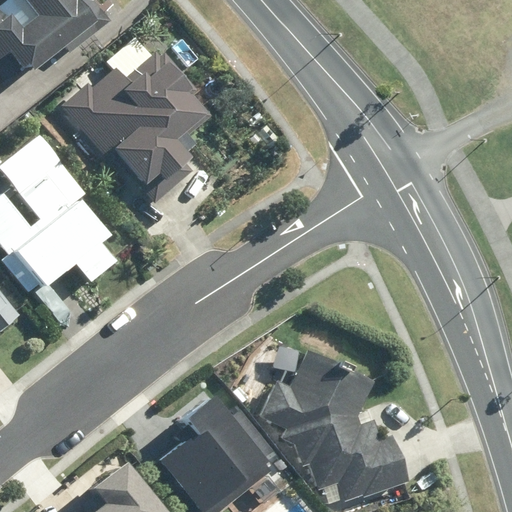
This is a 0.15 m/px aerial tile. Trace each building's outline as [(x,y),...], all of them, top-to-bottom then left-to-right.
[(68,55),(107,20),(93,4),(97,0),(18,0),(22,4),(7,17),(3,12),(0,14),(0,86),(2,84),(0,81),(0,65),(9,58),(27,79),(62,48),(68,55)] [(65,70),(47,86),(89,132),(95,126),(132,172),(161,150),(144,129),(182,99),(162,73),(166,71),(140,38),(104,67),(92,53),(67,73),(65,70)] [(0,190),(0,247),(5,254),(0,258),(0,262),(25,293),(37,284),(40,288),(72,263),(88,283),(117,260),(102,242),(107,239),(77,202),(71,207),(31,158),(5,179),(37,218),(29,225),(0,190)] [(0,329),(16,317),(0,297),(0,329)] [(371,380),(301,351),(283,387),(277,382),(250,413),(330,511),(336,511),(406,484),(385,432),(366,440),(353,424),(371,380)] [(274,450),(238,403),(225,413),(209,391),(175,417),(187,434),(153,460),(192,511),(205,511),(265,467),(261,460),(274,450)] [(98,503),(86,511),(158,511),(122,465),(88,491),(98,503)]
